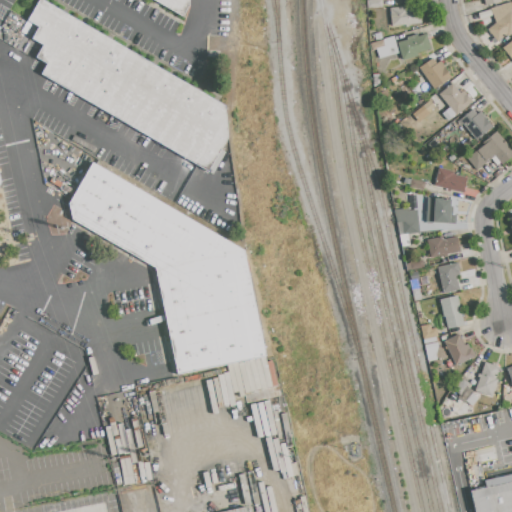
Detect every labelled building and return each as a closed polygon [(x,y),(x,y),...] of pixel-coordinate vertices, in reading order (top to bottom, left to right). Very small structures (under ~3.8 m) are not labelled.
[(42,74),(48,65),(36,58),(43,45),(31,38),(38,26),(27,20),(38,0),(45,0),(224,106),(228,137),(207,172),(42,74)] [(155,0),(188,0),(189,6),(183,16),(155,0)] [(511,9),(498,12),(497,5),(509,2),(511,9)] [(392,26),(390,9),(420,6),(422,23),(392,26)] [(488,29),(498,21),(496,19),(502,14),(504,16),(511,10),(511,9),(511,32),(508,36),(507,34),(497,41),(488,29)] [(479,13),(490,10),(492,15),(481,19),(479,13)] [(397,43),(406,40),(406,38),(417,34),(418,36),(426,34),(430,49),(417,53),(418,56),(403,61),(397,43)] [(385,47),(383,40),(393,37),(395,44),(394,44),(385,47)] [(370,44),(383,40),(385,47),(384,47),(372,51),(370,44)] [(511,60),(502,48),(511,40),(511,60)] [(384,47),(385,47),(394,44),(396,50),(386,54),(384,47)] [(419,67),(432,58),(436,64),(440,61),(451,76),(434,88),(419,67)] [(439,94),(452,85),(459,93),(462,91),(465,95),(467,94),(473,101),(453,117),(447,109),(449,107),(439,94)] [(430,100),(435,107),(428,112),(423,106),(430,100)] [(457,122),(472,110),(476,114),(480,111),(492,126),(476,140),(463,124),(460,126),(457,122)] [(496,131),(511,149),(511,155),(498,168),(490,158),(476,169),(467,158),(484,145),(482,143),(496,131)] [(221,236),(245,251),(245,252),(265,356),(176,373),(156,268),(62,214),(92,162),(221,236)] [(434,185),(439,167),(454,171),(453,174),(466,178),(463,192),(434,185)] [(412,180),(424,183),(422,190),(410,187),(412,180)] [(427,198),(451,199),(450,214),(456,215),(455,224),(425,222),(427,198)] [(419,233),(408,234),(400,234),(399,223),(396,224),(395,210),(409,209),(409,211),(417,210),(419,233)] [(408,234),(410,246),(402,247),(400,234),(408,234)] [(460,252),(430,258),(426,240),(442,237),(442,239),(456,236),(460,252)] [(409,263),(422,259),(424,267),(410,270),(409,263)] [(437,268),(458,263),(460,271),(458,272),(459,277),(456,278),(459,290),(443,293),(437,268)] [(409,274),(417,272),(418,279),(416,279),(410,280),(409,274)] [(416,279),(421,300),(415,302),(410,280),(416,279)] [(439,299),(456,295),(463,324),(448,328),(445,317),(443,317),(439,299)] [(420,327),(429,325),(430,330),(435,328),(437,335),(423,339),(420,327)] [(438,356),(430,334),(425,336),(428,344),(423,346),(428,360),(438,356)] [(455,365),(444,341),(459,334),(464,345),(466,344),(469,349),(471,348),(475,356),(455,365)] [(260,358),(265,357),(266,362),(272,387),(267,388),(260,358)] [(254,360),(260,358),(267,388),(261,390),(254,360)] [(249,361),(254,360),(261,390),(256,391),(249,361)] [(243,362),(249,361),(256,391),(250,392),(243,362)] [(266,362),(271,361),(277,386),(272,387),(266,362)] [(239,392),(232,364),(237,362),(237,364),(244,392),(239,393),(239,392)] [(244,392),(237,364),(243,362),(250,392),(244,394),(244,392)] [(474,390),(485,362),(499,367),(495,379),(498,379),(492,397),(474,390)] [(233,393),(227,367),(226,365),(232,364),(239,392),(233,393)] [(221,368),(227,367),(233,393),(234,399),(228,400),(221,368)] [(204,379),(210,378),(211,379),(218,411),(211,413),(204,379)] [(218,411),(211,379),(216,378),(224,410),(218,411)] [(463,378),(469,384),(467,386),(445,412),(439,407),(463,378)] [(198,381),(204,379),(211,413),(205,414),(198,381)] [(186,383),(191,382),(197,414),(192,415),(186,383)] [(277,386),(279,396),(252,402),(250,392),(256,391),(261,390),(267,388),(272,387),(277,386)] [(467,386),(473,392),(472,393),(465,401),(451,418),(445,412),(467,386)] [(171,389),(178,387),(185,420),(179,421),(178,417),(171,389)] [(153,390),(159,389),(159,391),(165,418),(160,419),(153,390)] [(165,390),(171,389),(178,417),(172,418),(171,416),(165,390)] [(159,391),(165,390),(171,416),(165,418),(159,391)] [(465,401),(472,393),(478,398),(471,406),(465,401)] [(142,396),(147,395),(154,421),(148,422),(142,396)] [(261,470),(266,469),(274,501),(269,503),(261,470)] [(254,472),(262,504),(255,506),(247,472),(254,470),(254,472)] [(261,470),(269,503),(262,504),(254,472),(261,470)] [(238,475),(244,473),(252,504),(245,505),(238,475)] [(472,511),(468,491),(485,487),(484,481),(511,474),(511,511),(472,511)]
